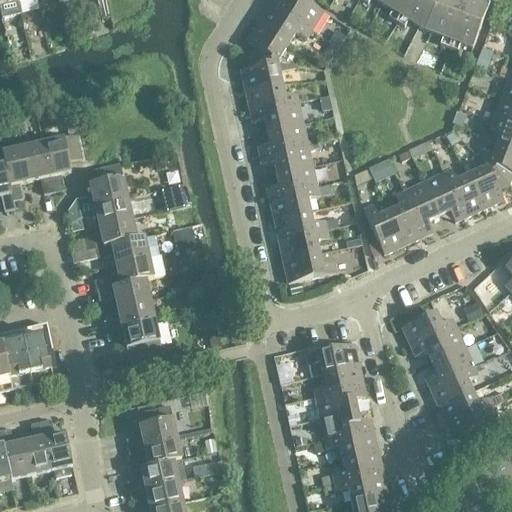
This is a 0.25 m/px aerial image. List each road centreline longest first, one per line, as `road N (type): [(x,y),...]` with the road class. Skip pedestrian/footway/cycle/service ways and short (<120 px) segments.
road 1 (residential): [(272,318),(255,289),(209,70),(246,0)]
road 2 (residential): [(95,509),(63,310)]
road 3 (residential): [(404,472),(360,292)]
road 4 (residential): [(360,292),(511,223)]
road 5 (residential): [(63,310),(48,239),(0,249)]
